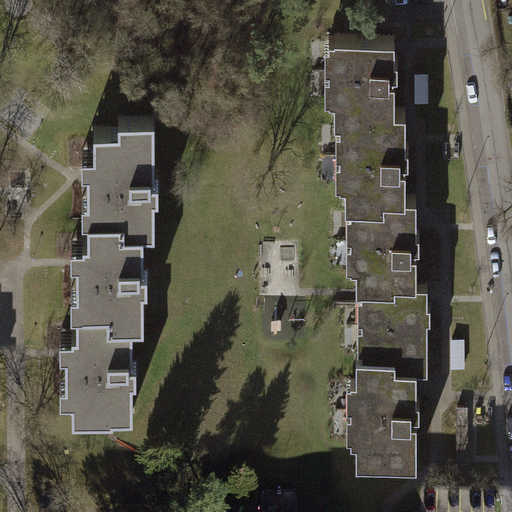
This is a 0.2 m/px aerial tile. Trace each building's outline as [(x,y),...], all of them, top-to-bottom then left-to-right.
[(335,120),(345,119),(373,119),(373,107),(396,107),(396,76),(389,76),(389,70),(399,70),(398,55),(394,55),(394,35),(334,35),(335,120)] [(345,203),(358,204),(383,204),(383,194),(407,194),(407,164),(401,164),(401,157),(410,157),(410,142),(406,142),(406,107),(396,107),(373,107),(373,119),(345,119),(345,203)] [(120,126),(96,126),(96,164),(89,164),(89,198),(97,198),(97,215),(114,215),(114,230),(144,230),(155,230),(155,194),(159,194),(159,177),(155,177),(155,116),(120,116),(120,126)] [(358,289),(367,288),(392,288),(392,281),(418,281),(418,251),(411,251),(411,245),(421,245),(421,230),(417,230),(417,194),(407,194),(383,194),(383,204),(358,204),(358,289)] [(90,237),(84,237),(84,258),(78,258),(79,288),(84,288),(84,306),(103,306),(103,319),(134,319),(145,319),(145,286),(149,286),(149,270),(144,270),(144,230),(114,230),(114,215),(97,215),(89,215),(90,237)] [(393,350),(393,368),(417,368),(428,368),(427,317),(432,317),(431,302),(428,302),(428,281),(418,281),(392,281),(392,288),(367,288),(367,350),(393,350)] [(78,328),(73,328),(73,348),(68,348),(68,378),(74,378),(74,415),(113,415),(113,411),(133,411),(133,378),(138,378),(138,359),(134,359),(134,319),(103,319),(103,306),(84,306),(78,305),(78,328)] [(356,350),(357,464),(417,463),(417,419),(410,419),(410,412),(421,411),(421,396),(417,396),(417,368),(393,368),(393,350),(367,350),(356,350)] [(468,405),(457,405),(456,461),(467,462),(468,405)] [(301,511),(300,488),(263,490),(264,511),(301,511)]
